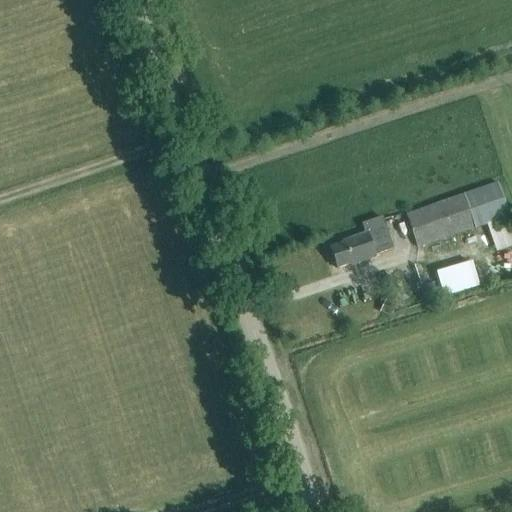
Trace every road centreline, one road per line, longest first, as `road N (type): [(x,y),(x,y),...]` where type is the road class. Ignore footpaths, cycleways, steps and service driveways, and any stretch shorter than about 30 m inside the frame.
road 1 (tertiary): [(310,511),(135,0)]
road 2 (track): [(199,179),(511,76)]
road 3 (track): [(184,140),(0,200)]
